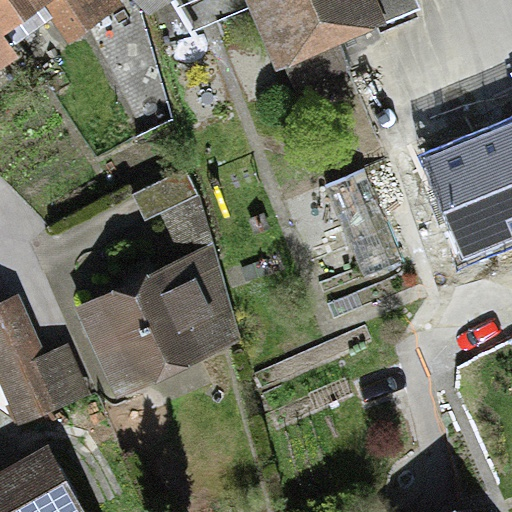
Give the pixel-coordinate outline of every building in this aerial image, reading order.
[(0,0),(0,61),(8,56),(11,46),(0,30),(0,27),(39,0),(50,0),(74,33),(114,5),(110,0),(0,0)] [(256,0),(280,56),(372,17),(374,21),(376,20),(380,30),(417,14),(411,0),(256,0)] [(511,121),(461,146),(509,244),(511,242),(511,121)] [(185,166),(131,192),(144,219),(198,193),(185,166)] [(363,167),(326,183),(365,275),(402,259),(363,167)] [(219,335),(186,264),(156,277),(148,259),(123,271),(131,289),(99,303),(100,305),(84,313),(116,383),(219,335)] [(12,302),(0,306),(0,372),(20,419),(56,403),(12,302)] [(0,481),(0,511),(82,511),(47,454),(0,481)] [(464,511),(456,502),(443,511),(464,511)]
